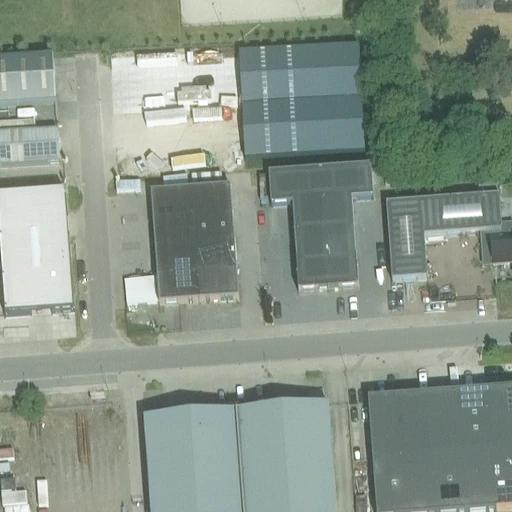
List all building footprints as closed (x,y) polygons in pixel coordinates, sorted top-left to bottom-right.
[(237,57),(240,109),(360,101),(357,49),(237,57)] [(0,107),(56,105),(53,60),(0,63),(0,107)] [(360,101),(240,109),(243,160),(363,153),(360,101)] [(58,133),(0,136),(0,168),(60,165),(58,133)] [(372,170),(320,174),(323,206),(353,204),(374,203),(372,170)] [(320,174),(269,177),(271,209),(293,207),(323,206),(320,174)] [(230,189),(191,192),(193,221),(232,218),(230,189)] [(191,192),(151,195),(153,224),(193,221),(191,192)] [(65,194),(0,199),(0,245),(6,319),(74,314),(65,194)] [(500,199),(387,207),(393,285),(428,282),(425,240),(495,235),(495,240),(492,240),(494,267),(511,265),(511,226),(502,227),(500,199)] [(353,204),(323,206),(325,236),(355,234),(353,204)] [(323,206),(293,207),(295,238),(325,236),(323,206)] [(232,218),(193,221),(195,248),(234,245),(232,218)] [(193,221),(153,224),(155,251),(195,248),(193,221)] [(355,234),(325,236),(327,263),(356,261),(355,234)] [(325,236),(295,238),(296,265),(327,263),(325,236)] [(234,245),(195,248),(197,275),(236,272),(234,245)] [(195,248),(155,251),(157,278),(197,275),(195,248)] [(356,261),(327,263),(329,295),(331,295),(331,293),(358,291),(356,261)] [(327,263),(296,265),(298,295),(328,293),(328,296),(329,295),(327,263)] [(236,272),(197,275),(199,304),(239,301),(236,272)] [(197,275),(157,278),(159,307),(199,304),(197,275)] [(511,391),(488,394),(493,454),(511,452),(511,391)] [(493,454),(488,394),(459,396),(463,456),(493,454)] [(463,456),(459,396),(429,398),(433,458),(463,456)] [(399,400),(404,460),(433,458),(429,398),(399,400)] [(404,460),(399,400),(369,403),(373,462),(404,460)] [(282,409),(237,412),(244,511),(336,511),(329,409),(283,413),(282,409)] [(244,511),(237,412),(191,415),(191,420),(145,423),(151,511),(244,511)] [(511,481),(511,452),(493,454),(495,483),(511,481)] [(463,456),(467,511),(496,511),(495,483),(493,454),(463,456)] [(437,511),(467,511),(463,456),(433,458),(437,511)] [(407,511),(437,511),(433,458),(404,460),(407,511)] [(376,511),(407,511),(404,460),(373,462),(376,511)] [(511,511),(511,481),(495,483),(496,511),(511,511)]
